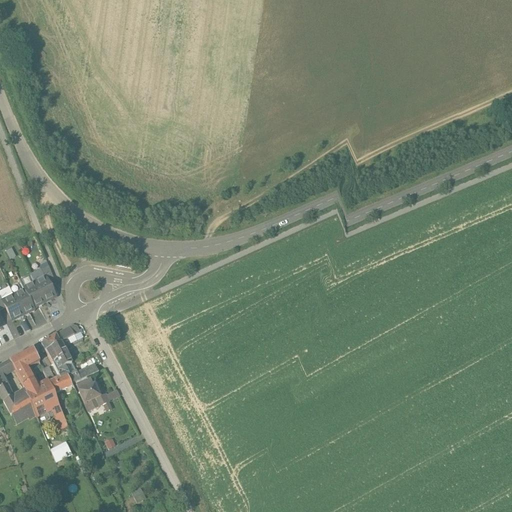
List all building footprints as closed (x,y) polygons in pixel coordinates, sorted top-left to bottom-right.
[(45,297),(37,301),(41,307),(46,316),(51,313),(45,297)] [(41,307),(30,313),(40,333),(51,327),(46,316),(41,307)] [(30,313),(19,318),(20,320),(29,339),(40,333),(30,313)] [(29,339),(20,320),(9,326),(20,346),(31,341),(29,339)] [(20,346),(9,326),(0,330),(0,334),(2,338),(9,352),(20,346)] [(65,357),(52,364),(56,372),(69,365),(65,357)] [(52,364),(38,373),(42,380),(56,372),(52,364)] [(56,372),(42,380),(49,393),(53,391),(50,384),(60,378),(56,372)] [(60,378),(50,384),(53,391),(57,398),(67,393),(60,378)] [(36,391),(30,379),(23,382),(29,395),(36,391)] [(23,382),(16,386),(22,399),(29,395),(23,382)] [(22,399),(16,386),(6,391),(10,398),(10,399),(19,414),(29,409),(25,402),(24,402),(22,399)] [(73,403),(77,410),(94,402),(91,395),(73,403)] [(73,403),(64,407),(67,415),(77,410),(73,403)] [(49,411),(47,412),(51,422),(67,415),(64,407),(63,405),(49,411)] [(0,408),(0,430),(0,431),(9,426),(0,408)] [(44,410),(33,416),(29,409),(19,414),(22,418),(24,423),(22,424),(28,433),(31,443),(34,447),(56,436),(50,422),(45,412),(44,410)] [(84,417),(81,411),(72,415),(81,433),(91,428),(95,426),(90,415),(84,417)] [(22,418),(15,422),(17,427),(11,430),(9,426),(0,431),(12,453),(31,443),(28,433),(22,424),(24,423),(22,418)] [(95,426),(91,428),(95,436),(105,432),(101,424),(95,426)] [(58,442),(51,445),(57,460),(58,460),(61,466),(62,466),(63,470),(67,468),(66,465),(67,464),(64,457),(58,442)] [(64,457),(67,464),(68,464),(69,467),(73,465),(68,455),(64,457)] [(62,472),(46,478),(52,492),(68,485),(62,472)]
